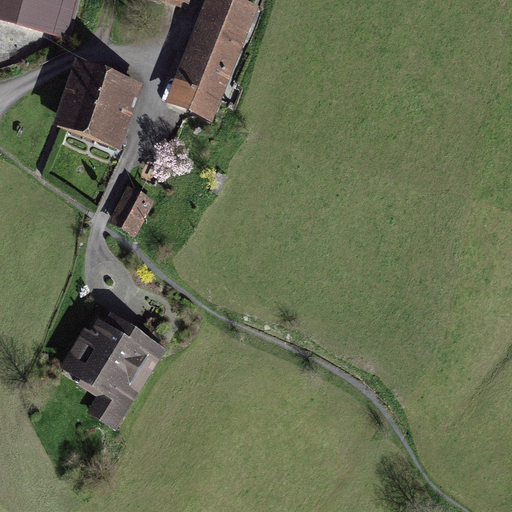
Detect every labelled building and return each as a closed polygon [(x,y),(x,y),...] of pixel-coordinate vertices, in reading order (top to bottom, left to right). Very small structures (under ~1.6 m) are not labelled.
[(0,0),(0,25),(76,46),(87,0),(0,0)] [(267,11),(239,0),(211,0),(169,109),(221,128),(267,11)] [(54,133),(122,156),(144,89),(76,67),(54,133)] [(162,203),(132,190),(116,225),(146,239),(162,203)] [(67,380),(133,419),(171,354),(106,315),(67,380)]
